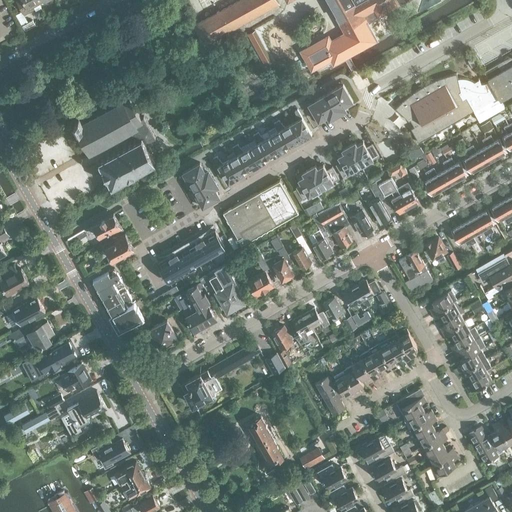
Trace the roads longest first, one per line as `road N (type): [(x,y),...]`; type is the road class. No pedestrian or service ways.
road 1 (unclassified): [(234,193),(362,116),(370,92),(508,12)]
road 2 (secondary): [(137,386),(0,145)]
road 3 (unclassified): [(137,386),(371,249)]
road 4 (unclassified): [(371,249),(511,170)]
road 5 (residential): [(106,267),(234,193)]
road 6 (secondary): [(208,511),(137,386)]
road 7 (unclassified): [(0,69),(119,3)]
road 8 (residential): [(426,365),(427,345),(371,249)]
